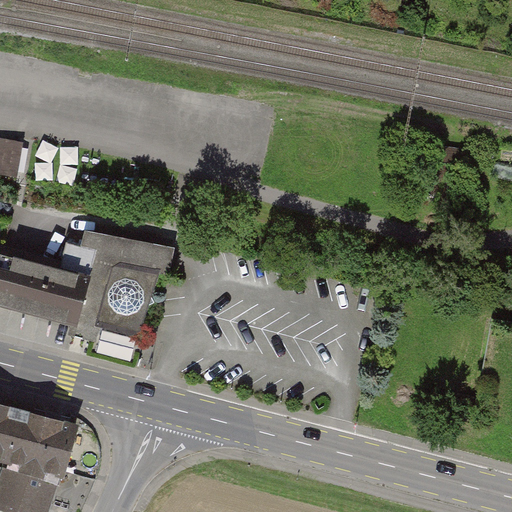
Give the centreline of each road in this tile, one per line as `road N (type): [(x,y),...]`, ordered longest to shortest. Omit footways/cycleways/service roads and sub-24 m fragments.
road 1 (primary): [(158,404),(511,496)]
road 2 (residential): [(229,177),(178,154),(0,117)]
road 3 (primary): [(0,362),(158,404)]
